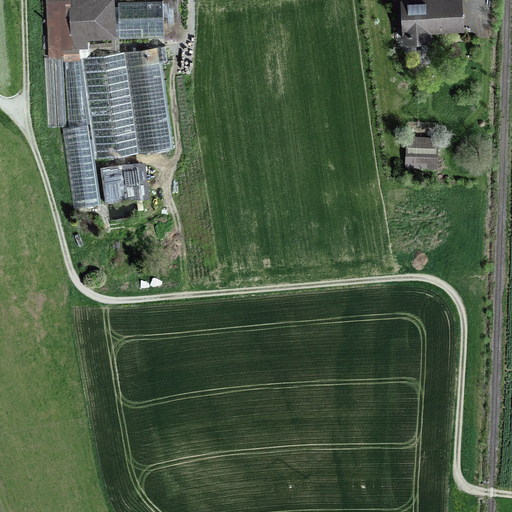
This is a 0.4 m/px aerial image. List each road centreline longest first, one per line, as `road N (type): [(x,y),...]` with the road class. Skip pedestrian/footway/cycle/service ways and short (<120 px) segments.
road 1 (track): [(23,0),(28,131),(79,286),(98,298),(128,300),(409,276),(439,281),(456,298),(464,326),(458,479),(467,488),(511,494)]
road 2 (track): [(103,208),(107,226),(127,226),(169,202),(166,179),(177,152),(172,79),(190,36),(190,0)]
